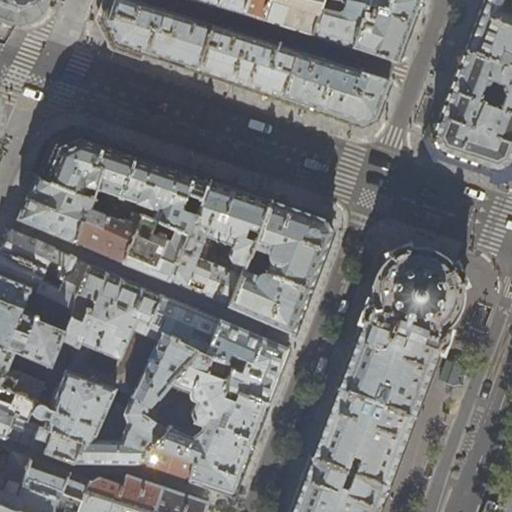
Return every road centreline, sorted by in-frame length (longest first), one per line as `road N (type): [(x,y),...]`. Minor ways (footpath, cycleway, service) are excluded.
road 1 (secondary): [(0,63),(372,190)]
road 2 (residential): [(372,190),(253,511)]
road 3 (residential): [(445,0),(372,190)]
road 4 (secondary): [(372,190),(511,237)]
road 5 (secondary): [(464,511),(511,388)]
